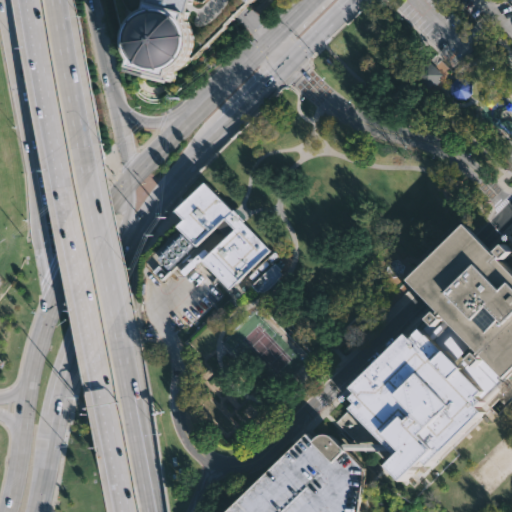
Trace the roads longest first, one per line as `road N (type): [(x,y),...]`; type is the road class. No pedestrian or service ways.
road 1 (residential): [(426,294),(258,458),(240,464),(204,456),(180,428),(176,351),(162,325)]
road 2 (residential): [(511,211),(461,162),(337,111),(269,40)]
road 3 (motorway): [(3,0),(49,247)]
road 4 (motorway): [(28,0),(67,214)]
road 5 (motorway): [(152,511),(115,317)]
road 6 (motorway): [(87,180),(56,0)]
road 7 (secondary): [(197,112),(84,242)]
road 8 (secondary): [(58,290),(17,447)]
road 9 (motorway): [(94,352),(124,511)]
road 10 (secondary): [(124,249),(223,126)]
road 11 (motorway): [(67,214),(94,352)]
road 12 (motorway): [(115,317),(87,180)]
road 13 (motorway): [(128,159),(99,38)]
road 14 (secondary): [(57,415),(94,300)]
